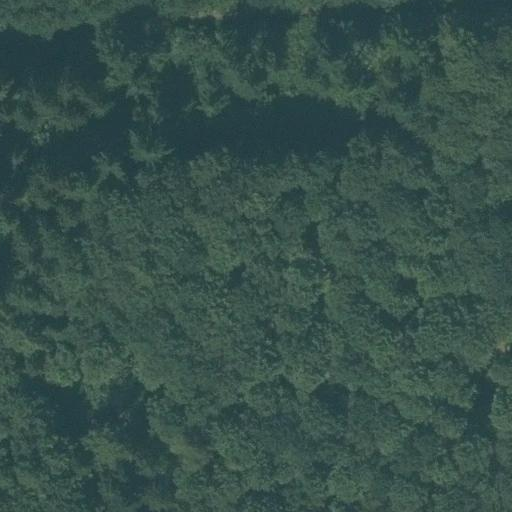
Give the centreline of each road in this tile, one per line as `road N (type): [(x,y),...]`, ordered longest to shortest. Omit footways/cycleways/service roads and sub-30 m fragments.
road 1 (track): [(346,0),(0,30)]
road 2 (track): [(100,511),(0,323)]
